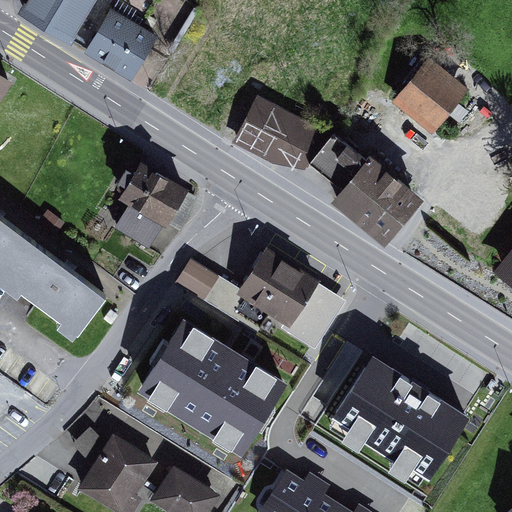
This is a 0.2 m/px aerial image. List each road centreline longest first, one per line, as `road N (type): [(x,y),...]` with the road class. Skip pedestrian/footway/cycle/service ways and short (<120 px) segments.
road 1 (residential): [(242,184),(174,261),(87,385),(0,473)]
road 2 (primary): [(511,353),(242,184)]
road 3 (primary): [(242,184),(0,29)]
